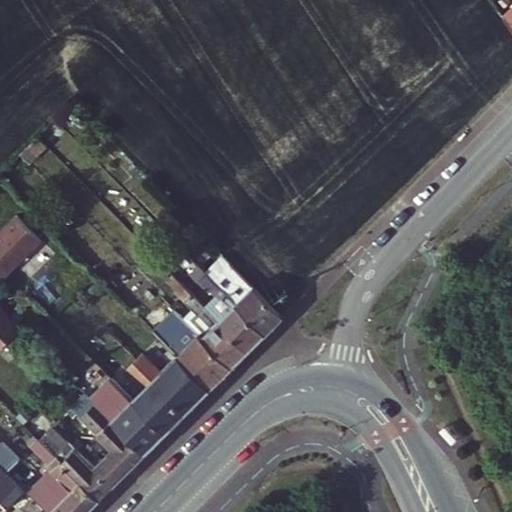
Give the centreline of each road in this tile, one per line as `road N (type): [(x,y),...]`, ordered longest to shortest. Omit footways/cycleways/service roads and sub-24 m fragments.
road 1 (unclassified): [(339,376),(362,289),(511,133)]
road 2 (tertiary): [(448,511),(385,398),(339,376)]
road 3 (tertiary): [(339,376),(303,375),(269,389),(210,454)]
road 4 (tertiary): [(210,454),(279,407),(335,405)]
road 5 (tertiary): [(335,405),(369,425),(414,511)]
